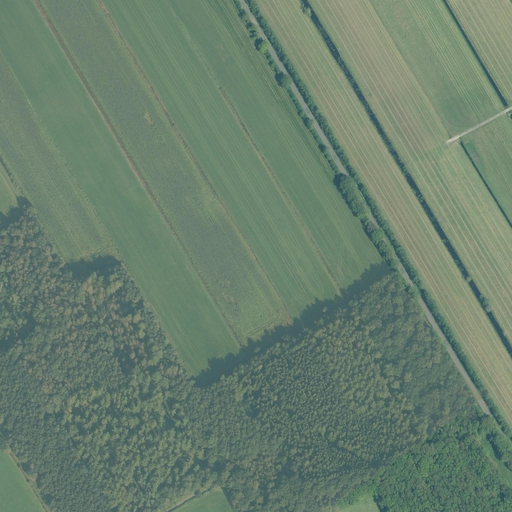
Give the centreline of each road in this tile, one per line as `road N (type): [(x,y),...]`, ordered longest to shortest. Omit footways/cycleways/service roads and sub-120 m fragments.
road 1 (tertiary): [(511,449),(241,0)]
road 2 (track): [(402,271),(202,388),(74,396)]
road 3 (track): [(196,389),(122,267),(73,295)]
